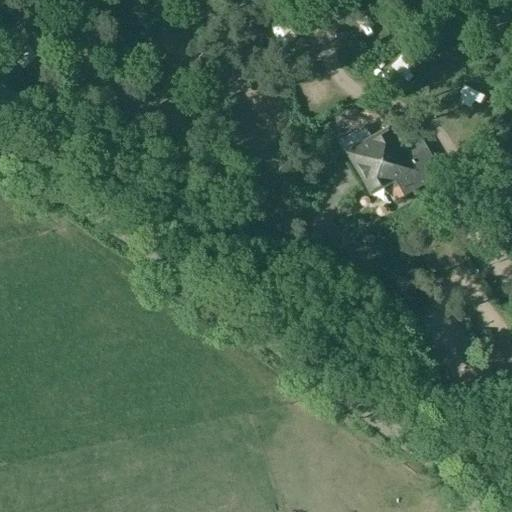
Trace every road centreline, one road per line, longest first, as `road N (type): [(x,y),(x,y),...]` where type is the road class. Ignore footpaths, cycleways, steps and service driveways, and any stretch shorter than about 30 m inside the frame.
road 1 (unclassified): [(496,511),(0,143)]
road 2 (track): [(35,0),(130,94),(176,161),(231,210),(284,230),(395,212),(462,187)]
road 3 (track): [(210,0),(262,124),(329,223)]
road 4 (track): [(409,103),(328,84),(318,0)]
